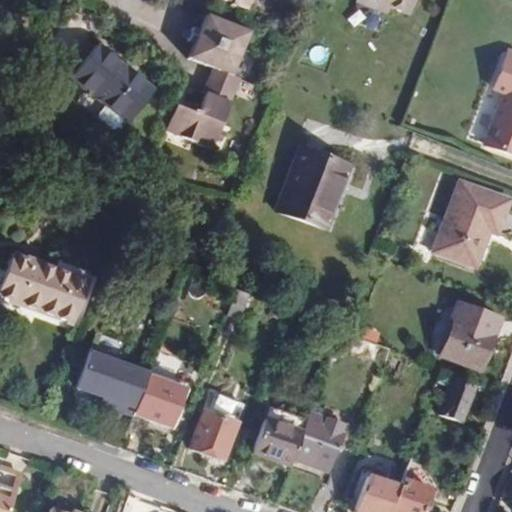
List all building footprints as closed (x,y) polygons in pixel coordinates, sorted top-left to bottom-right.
[(252,0),(220,0),(249,11),(252,0)] [(411,0),(366,0),(406,14),(411,0)] [(198,30),(192,45),(186,59),(211,70),(202,92),(205,94),(196,117),(173,108),(165,131),(212,150),(215,140),(219,130),(228,102),(232,103),(240,81),(232,77),(250,33),(203,16),(198,30)] [(184,42),(192,45),(198,30),(189,27),(184,42)] [(153,91),(95,45),(70,80),(128,124),(153,91)] [(511,53),(508,52),(493,91),(504,95),(485,147),(511,156),(511,53)] [(99,108),(93,118),(117,133),(123,122),(99,108)] [(219,130),(215,140),(220,142),(224,132),(219,130)] [(348,167),(296,148),(274,213),(324,230),(348,167)] [(507,202),(457,184),(432,252),(473,268),(487,231),(495,234),(507,202)] [(87,283),(9,253),(0,278),(0,300),(71,326),(87,283)] [(248,294),(235,289),(226,314),(239,320),(248,294)] [(480,371),(500,320),(459,305),(440,356),(480,371)] [(390,351),(355,337),(338,330),(333,346),(384,367),(390,351)] [(75,388),(102,398),(106,407),(131,416),(145,377),(146,374),(118,364),(115,358),(89,349),(75,388)] [(189,385),(148,370),(146,374),(145,377),(186,392),(189,385)] [(462,424),(476,383),(441,370),(436,384),(448,388),(439,416),(462,424)] [(186,392),(145,377),(131,416),(171,431),(186,392)] [(236,424),(200,412),(187,450),(223,462),(236,424)] [(301,434),(291,461),(329,474),(347,428),(309,413),(301,434)] [(250,454),(289,467),(291,461),(301,434),(261,420),(250,454)] [(399,487),(389,511),(422,511),(424,509),(428,510),(433,495),(429,492),(431,486),(428,477),(420,468),(408,462),(399,487)] [(0,488),(15,494),(21,476),(0,468),(0,488)] [(353,511),(389,511),(399,487),(366,476),(353,511)] [(0,511),(8,511),(15,494),(0,488),(0,511)] [(245,511),(269,511),(271,507),(244,500),(241,511),(245,511)]
